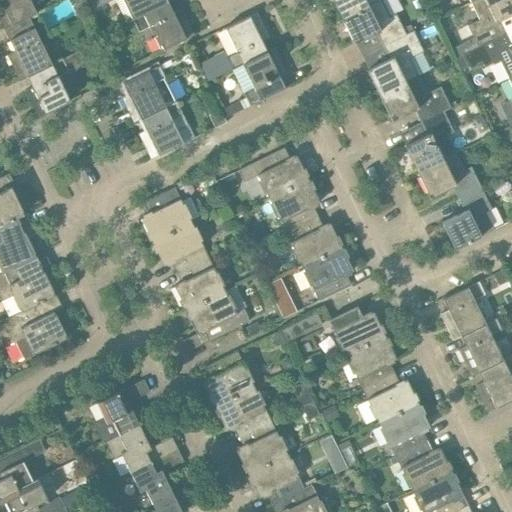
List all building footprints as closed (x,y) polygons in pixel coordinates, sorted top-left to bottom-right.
[(0,0),(0,20),(4,29),(36,13),(29,0),(0,0)] [(122,0),(133,20),(168,2),(173,0),(122,0)] [(333,0),(342,19),(380,0),(379,0),(333,0)] [(377,32),(383,46),(404,35),(394,15),(388,18),(380,0),(342,19),(354,44),(377,32)] [(511,0),(475,0),(470,3),(479,20),(467,26),(477,46),(505,32),(499,20),(511,13),(511,0)] [(174,13),(168,2),(133,20),(138,31),(149,26),(161,51),(194,34),(181,9),(174,13)] [(210,80),(232,70),(243,65),(267,52),(262,41),(270,37),(257,12),(225,27),(236,52),(226,56),(224,51),(202,62),(210,80)] [(36,13),(4,29),(15,51),(7,55),(19,81),(27,77),(52,65),(28,17),(36,13)] [(106,22),(102,20),(96,23),(101,34),(110,29),(106,22)] [(380,95),(418,76),(410,58),(422,52),(412,31),(404,35),(383,46),(389,58),(367,69),(380,95)] [(499,62),(508,79),(511,77),(511,45),(505,32),(477,46),(454,58),(460,71),(468,67),(470,70),(482,63),(484,67),(492,63),(493,65),(499,62)] [(232,70),(244,92),(243,93),(250,106),(260,100),(285,88),(280,77),(287,73),(275,48),(267,52),(243,65),(232,70)] [(72,76),(84,61),(79,51),(52,65),(27,77),(32,87),(25,91),(37,117),(70,101),(58,77),(68,72),(72,76)] [(165,107),(176,102),(165,78),(159,65),(123,83),(128,94),(121,98),(133,123),(141,120),(165,107)] [(421,122),(442,112),(450,108),(440,87),(427,93),(418,76),(380,95),(392,120),(415,109),(421,122)] [(469,96),(464,86),(451,93),(456,103),(469,96)] [(188,126),(176,102),(165,107),(141,120),(146,130),(138,134),(151,159),(183,143),(178,131),(188,126)] [(225,119),(220,110),(210,115),(216,128),(226,122),(225,119)] [(442,112),(421,122),(427,135),(404,146),(417,172),(455,154),(445,133),(451,130),(442,112)] [(257,175),(269,198),(308,179),(296,155),(289,158),(284,148),(238,170),(244,182),(257,175)] [(452,186),(458,198),(480,188),(470,167),(463,170),(455,154),(417,172),(430,197),(452,186)] [(308,179),(269,198),(286,232),(318,217),(312,206),(320,202),(308,179)] [(0,225),(23,214),(10,187),(0,191),(0,225)] [(152,241),(191,221),(175,188),(142,203),(148,214),(140,218),(152,241)] [(480,188),(458,198),(465,211),(442,222),(455,249),(493,230),(484,211),(490,208),(480,188)] [(0,267),(2,272),(3,273),(35,256),(22,229),(12,234),(6,222),(24,214),(23,214),(0,225),(0,267)] [(286,232),(302,266),(341,247),(330,223),(323,226),(318,217),(286,232)] [(176,272),(208,256),(191,221),(152,241),(164,265),(171,262),(176,272)] [(353,270),(341,247),(302,266),(319,300),(351,285),(346,274),(353,270)] [(37,304),(54,295),(35,256),(3,273),(2,272),(0,273),(0,297),(2,301),(14,296),(21,311),(22,312),(37,304)] [(185,309),(224,289),(208,256),(176,272),(181,282),(174,286),(185,309)] [(453,340),(461,336),(487,324),(475,299),(484,294),(478,281),(443,299),(448,310),(440,314),(453,340)] [(236,313),(224,289),(185,309),(197,333),(204,330),(209,340),(249,321),(243,309),(236,313)] [(22,312),(21,311),(2,321),(14,343),(15,343),(24,359),(34,354),(67,338),(53,311),(43,316),(37,304),(55,296),(54,295),(22,312)] [(275,302),(282,315),(291,310),(284,297),(275,302)] [(328,320),(345,355),(385,335),(373,311),(366,315),(360,304),(328,320)] [(323,324),(317,312),(281,330),(287,342),(323,324)] [(487,324),(461,336),(466,346),(458,350),(470,376),(478,372),(504,359),(492,335),(502,330),(497,318),(487,324)] [(257,321),(246,326),(249,334),(261,328),(257,321)] [(345,355),(361,389),(394,372),(389,362),(396,359),(385,335),(345,355)] [(203,382),(214,405),(253,385),(237,351),(205,367),(210,378),(203,382)] [(511,355),(504,359),(478,372),(483,382),(476,386),(488,411),(511,399),(511,377),(509,371),(511,370),(511,355)] [(286,359),(284,365),(287,371),(298,366),(293,356),(286,359)] [(394,372),(361,389),(378,422),(418,403),(406,379),(399,383),(394,372)] [(93,422),(102,443),(139,424),(128,402),(150,392),(144,379),(96,402),(103,416),(93,422)] [(238,435),(270,419),(253,385),(214,405),(226,429),(233,425),(238,435)] [(378,422),(394,457),(427,440),(422,430),(429,427),(418,403),(378,422)] [(322,411),(328,422),(337,417),(331,406),(322,411)] [(287,452),(270,419),(238,435),(243,446),(236,450),(247,472),(287,452)] [(122,455),(130,472),(177,448),(172,437),(150,447),(139,424),(102,443),(105,441),(114,459),(122,455)] [(313,439),(326,433),(321,424),(309,429),(313,439)] [(331,434),(319,440),(325,454),(338,448),(331,434)] [(0,502),(18,494),(16,489),(36,479),(31,481),(22,463),(46,451),(40,439),(0,458),(0,502)] [(394,457),(411,491),(451,471),(439,447),(432,451),(427,440),(394,457)] [(177,448),(130,472),(140,492),(145,489),(153,504),(173,494),(162,471),(183,460),(177,448)] [(271,503),(304,487),(287,452),(247,472),(259,497),(266,494),(271,503)] [(451,471),(411,491),(421,511),(453,511),(468,505),(460,508),(456,498),(463,495),(451,471)] [(86,478),(92,490),(100,486),(95,474),(86,478)] [(18,494),(0,502),(0,503),(4,502),(9,511),(32,511),(37,510),(37,511),(58,511),(65,509),(59,499),(59,497),(48,503),(36,479),(16,489),(18,494)] [(324,511),(311,484),(304,487),(271,503),(275,511),(324,511)] [(70,493),(59,499),(65,509),(75,503),(70,493)] [(181,511),(173,494),(153,504),(155,508),(146,511),(181,511)]
